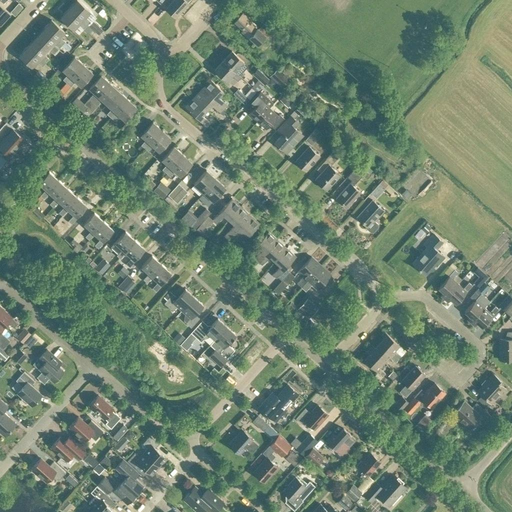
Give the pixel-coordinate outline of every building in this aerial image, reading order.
[(77,0),(75,0),(68,8),(86,24),(90,20),(86,17),(90,12),(77,0)] [(172,0),(166,8),(174,16),(188,2),(186,0),(172,0)] [(0,24),(9,14),(0,5),(0,24)] [(68,8),(60,17),(74,29),(78,25),(82,28),(86,24),(68,8)] [(266,35),(242,13),(241,15),(234,22),(243,30),(241,32),(256,45),(266,35)] [(43,28),(61,45),(65,42),(60,37),(64,32),(51,20),(43,28)] [(92,20),(87,25),(98,35),(102,30),(93,21),(92,20)] [(58,49),(61,45),(43,28),(35,37),(48,49),(53,44),(58,49)] [(44,54),(48,49),(35,37),(27,46),(45,63),(49,59),(44,54)] [(42,66),(45,63),(27,46),(19,55),(32,67),(37,62),(42,66)] [(243,62),(231,51),(223,60),(241,77),(244,73),(243,71),(247,66),(243,62)] [(67,83),(83,64),(74,56),(62,69),(67,74),(63,79),(67,83)] [(237,81),(241,77),(223,60),(214,69),(226,80),(231,75),(237,81)] [(83,64),(67,83),(70,86),(75,81),(80,86),(92,72),(83,64)] [(281,87),(289,79),(277,67),(269,76),(281,87)] [(263,84),(269,78),(257,68),(252,73),(261,82),(254,89),(257,91),(263,84)] [(44,76),(38,71),(33,76),(43,84),(52,73),(48,70),(44,76)] [(89,88),(94,93),(83,104),(87,108),(93,101),(110,83),(101,75),(89,88)] [(202,88),(223,108),(227,104),(219,97),(224,91),(210,79),(202,88)] [(106,104),(118,91),(110,83),(86,109),(90,113),(97,105),(101,99),(106,104)] [(220,112),(223,108),(202,88),(194,97),(207,109),(211,104),(220,112)] [(244,104),(249,99),(238,88),(233,93),(244,104)] [(110,117),(127,98),(118,91),(106,104),(111,108),(107,114),(110,117)] [(257,121),(269,108),(273,103),(269,99),(260,91),(248,105),(252,109),(249,113),(257,121)] [(287,107),(293,101),(285,94),(279,100),(287,107)] [(202,115),(207,109),(194,97),(185,106),(206,126),(210,122),(202,115)] [(127,98),(110,117),(114,120),(119,115),(124,120),(136,107),(127,98)] [(269,108),(257,121),(266,129),(270,124),(274,129),(284,118),(279,114),(278,115),(269,108)] [(286,153),(303,135),(294,127),(298,123),(290,115),(277,130),(281,135),(274,142),(286,153)] [(145,148),(162,130),(152,121),(140,135),(146,139),(141,145),(145,148)] [(96,128),(92,123),(88,128),(92,132),(96,128)] [(311,145),(321,133),(316,128),(305,139),(311,145)] [(0,147),(9,156),(24,139),(13,129),(0,143),(0,147)] [(162,130),(145,148),(149,151),(153,146),(158,151),(170,138),(162,130)] [(166,173),(183,154),(174,146),(161,159),(167,164),(162,169),(166,173)] [(306,170),(319,155),(309,146),(295,161),(306,170)] [(337,146),(325,159),(331,164),(343,152),(337,146)] [(150,152),(149,151),(145,148),(141,154),(145,157),(150,152)] [(183,154),(166,173),(169,176),(174,171),(179,175),(191,162),(183,154)] [(326,189),(340,174),(328,164),(315,179),(326,189)] [(370,175),(359,164),(347,176),(351,180),(336,198),(346,207),(360,192),(352,185),(363,174),(367,178),(370,175)] [(203,192),(216,179),(206,170),(193,184),(203,192)] [(48,191),(58,180),(49,171),(38,182),(46,189),(40,195),(44,198),(49,192),(48,191)] [(216,179),(203,192),(213,201),(225,187),(216,179)] [(376,198),(388,184),(383,179),(370,193),(376,198)] [(57,200),(68,188),(58,180),(48,191),(49,192),(55,198),(49,204),(53,207),(58,201),(57,200)] [(162,197),(169,189),(160,181),(153,190),(162,197)] [(177,203),(187,191),(183,187),(172,199),(177,203)] [(66,208),(77,197),(68,188),(57,200),(58,201),(64,206),(59,212),(62,215),(68,209),(66,208)] [(406,198),(411,194),(405,189),(401,193),(406,198)] [(66,208),(68,209),(74,215),(68,221),(72,224),(77,217),(76,216),(86,205),(77,197),(66,208)] [(229,220),(241,206),(232,198),(212,220),(208,216),(198,226),(196,228),(202,234),(207,229),(206,228),(213,220),(216,223),(224,215),(229,220)] [(370,232),(373,232),(378,226),(378,224),(374,221),(384,210),(372,200),(357,217),(366,225),(364,227),(370,232)] [(226,233),(230,236),(250,214),(241,206),(229,220),(234,224),(226,233)] [(198,226),(208,216),(211,212),(205,208),(195,219),(195,220),(193,222),(198,226)] [(93,232),(103,221),(94,212),(83,223),(91,230),(85,236),(89,240),(94,233),(93,232)] [(250,214),(230,236),(234,240),(242,231),(247,236),(259,223),(250,214)] [(93,232),(94,233),(100,239),(95,245),(98,248),(104,242),(103,240),(113,229),(103,221),(93,232)] [(426,223),(421,228),(425,232),(430,227),(426,223)] [(420,228),(413,235),(418,239),(424,232),(421,229),(420,228)] [(124,251),(135,239),(125,230),(115,242),(122,249),(116,255),(120,258),(125,252),(124,251)] [(258,261),(277,239),(268,231),(256,244),(261,249),(254,257),(258,261)] [(425,275),(442,255),(435,249),(442,242),(433,234),(423,245),(426,247),(412,263),(425,275)] [(124,251),(125,252),(131,257),(126,263),(129,267),(135,260),(134,259),(144,248),(135,239),(124,251)] [(274,261),(286,248),(277,239),(258,261),(262,264),(269,256),(274,261)] [(89,247),(85,243),(80,248),(85,252),(89,247)] [(286,248),(274,261),(280,266),(272,274),(276,277),(296,256),(286,248)] [(143,279),(147,282),(152,276),(149,274),(160,262),(152,255),(141,266),(149,273),(143,279)] [(317,289),(330,274),(311,256),(298,271),(303,276),(297,283),(305,291),(312,284),(317,289)] [(96,268),(103,274),(111,265),(104,259),(96,268)] [(149,274),(152,276),(158,282),(152,288),(156,291),(162,284),(161,283),(171,272),(160,262),(149,274)] [(123,278),(129,271),(123,266),(117,272),(123,278)] [(444,299),(458,283),(452,278),(458,272),(454,269),(438,288),(443,292),(440,295),(444,299)] [(483,271),(473,282),(478,286),(488,276),(483,271)] [(279,298),(281,295),(279,293),(294,276),(289,272),(273,289),(274,290),(272,292),(279,298)] [(127,276),(118,286),(125,292),(133,282),(127,276)] [(483,281),(477,288),(484,293),(489,287),(483,281)] [(458,283),(444,299),(447,302),(450,299),(455,303),(472,285),(469,282),(463,288),(458,283)] [(181,310),(194,296),(185,288),(177,298),(169,291),(163,297),(167,300),(164,303),(171,309),(176,308),(177,307),(181,310)] [(481,293),(464,311),(469,316),(467,319),(470,322),(484,307),(490,301),(484,296),(481,293)] [(511,297),(508,293),(498,305),(505,310),(511,302),(511,297)] [(194,296),(181,310),(185,314),(184,316),(183,321),(191,327),(199,318),(194,314),(203,304),(194,296)] [(308,318),(318,308),(307,298),(298,308),(308,318)] [(484,307),(470,322),(474,325),(477,322),(482,327),(498,309),(495,306),(489,312),(484,307)] [(0,322),(4,326),(8,322),(13,327),(17,323),(11,318),(12,317),(0,307),(0,322)] [(214,340),(226,326),(218,318),(209,327),(205,323),(196,332),(204,339),(208,337),(209,336),(214,340)] [(0,331),(0,330),(4,326),(0,322),(0,347),(2,349),(10,340),(0,331)] [(226,326),(214,340),(219,345),(215,349),(208,355),(220,366),(227,359),(226,358),(234,349),(227,343),(235,334),(226,326)] [(23,343),(31,334),(26,329),(20,335),(17,338),(23,343)] [(379,343),(397,359),(401,356),(394,350),(399,345),(384,331),(381,335),(384,338),(379,343)] [(511,359),(511,331),(507,332),(507,339),(500,339),(500,360),(511,359)] [(37,340),(32,335),(25,343),(30,348),(37,340)] [(394,362),(397,359),(379,343),(375,348),(372,345),(368,348),(384,362),(388,357),(394,362)] [(0,356),(4,360),(9,355),(0,347),(0,356)] [(18,363),(26,355),(18,348),(10,356),(18,363)] [(379,368),(384,362),(368,348),(365,352),(368,355),(363,360),(382,376),(385,373),(379,368)] [(44,383),(49,378),(53,382),(63,370),(58,366),(62,362),(47,349),(38,359),(43,363),(38,368),(41,371),(36,376),(44,383)] [(405,397),(419,382),(418,381),(425,374),(415,365),(402,380),(406,384),(399,391),(405,397)] [(221,373),(216,369),(211,374),(216,378),(221,373)] [(397,374),(392,370),(388,376),(392,380),(397,374)] [(32,405),(41,395),(30,386),(35,381),(24,371),(16,380),(23,386),(17,392),(22,397),(21,398),(22,400),(25,403),(27,403),(28,402),(32,405)] [(487,407),(491,402),(504,388),(498,382),(499,380),(492,374),(478,390),(482,394),(478,399),(487,407)] [(387,387),(382,382),(378,387),(382,391),(387,387)] [(408,402),(401,410),(406,414),(408,412),(410,414),(416,407),(418,409),(425,401),(431,407),(445,392),(434,382),(429,388),(427,387),(424,391),(421,388),(408,402)] [(285,407),(298,393),(287,384),(276,396),(272,392),(257,408),(267,417),(274,423),(275,422),(276,422),(288,409),(285,407)] [(115,413),(111,410),(113,408),(98,395),(89,405),(104,418),(107,421),(105,423),(111,428),(120,417),(115,412),(115,413)] [(0,432),(4,436),(16,423),(3,411),(7,406),(0,399),(0,432)] [(474,410),(465,402),(453,414),(468,427),(474,421),(480,427),(490,415),(479,405),(474,410)] [(328,414),(317,404),(310,412),(305,408),(295,418),(301,423),(304,420),(314,429),(328,414)] [(263,430),(268,424),(258,415),(252,421),(263,430)] [(87,424),(78,417),(69,427),(84,440),(89,434),(95,439),(103,431),(91,420),(87,424)] [(118,439),(128,426),(123,422),(113,434),(118,439)] [(355,439),(343,428),(336,436),(333,433),(323,444),(327,449),(331,445),(342,455),(349,448),(348,446),(355,439)] [(253,450),(258,445),(252,439),(253,439),(242,429),(229,444),(239,454),(245,447),(249,450),(251,451),(253,450)] [(309,433),(295,448),(303,455),(317,440),(309,433)] [(129,441),(123,435),(114,446),(119,451),(129,441)] [(144,453),(159,466),(161,463),(163,463),(165,461),(165,459),(166,458),(155,448),(159,443),(150,435),(142,443),(148,448),(144,453)] [(277,435),(268,446),(280,457),(289,446),(277,435)] [(69,444),(60,437),(51,447),(66,460),(71,454),(77,459),(85,450),(73,439),(69,444)] [(315,466),(324,456),(312,446),(303,456),(315,466)] [(294,465),(301,458),(292,450),(285,457),(294,465)] [(94,465),(98,459),(89,452),(85,458),(94,465)] [(159,466),(144,453),(140,457),(134,452),(127,460),(136,469),(140,464),(151,474),(153,473),(154,473),(156,470),(156,469),(159,466)] [(271,460),(275,456),(271,452),(267,457),(253,472),(264,482),(273,472),(274,473),(279,468),(271,460)] [(380,462),(370,452),(362,461),(361,460),(357,465),(364,471),(360,476),(363,479),(367,474),(368,475),(380,462)] [(109,459),(105,455),(99,462),(106,468),(110,464),(109,459)] [(49,466),(40,458),(31,468),(46,482),(52,475),(58,481),(65,472),(53,461),(49,466)] [(121,482),(135,494),(143,486),(130,474),(134,470),(123,459),(115,468),(126,477),(121,482)] [(389,505),(405,487),(392,475),(381,487),(376,482),(365,495),(370,500),(376,494),(389,505)] [(135,494),(121,482),(117,487),(105,476),(97,484),(108,494),(112,490),(127,503),(135,494)] [(305,485),(295,476),(288,485),(285,485),(285,488),(282,490),(285,493),(286,496),(288,496),(290,497),(286,502),(294,509),(312,488),(307,483),(305,485)] [(354,500),(362,492),(353,483),(345,492),(354,500)] [(116,511),(104,500),(108,496),(96,485),(95,487),(90,492),(94,495),(89,502),(94,508),(99,511),(116,511)] [(203,494),(195,486),(183,499),(197,511),(204,511),(208,509),(211,511),(215,511),(224,503),(208,488),(203,494)] [(345,510),(352,502),(343,494),(336,502),(345,510)] [(65,511),(72,504),(67,499),(60,507),(65,511)]
